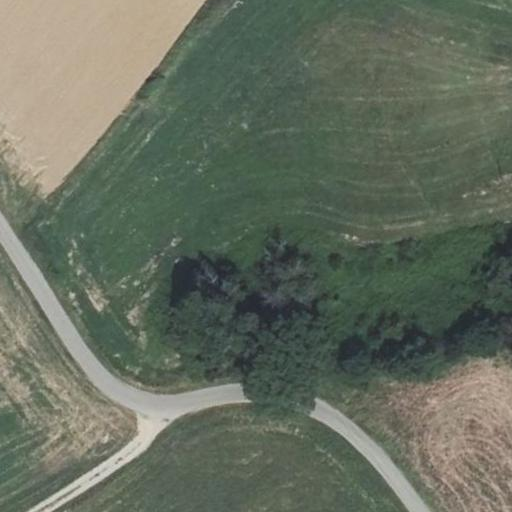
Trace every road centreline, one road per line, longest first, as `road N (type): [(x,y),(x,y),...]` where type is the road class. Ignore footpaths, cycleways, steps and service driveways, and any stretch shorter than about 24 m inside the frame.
road 1 (unclassified): [(0,227),(111,388),(164,403),(245,391),(321,410),(366,444),(419,511)]
road 2 (track): [(164,403),(125,454),(37,511)]
